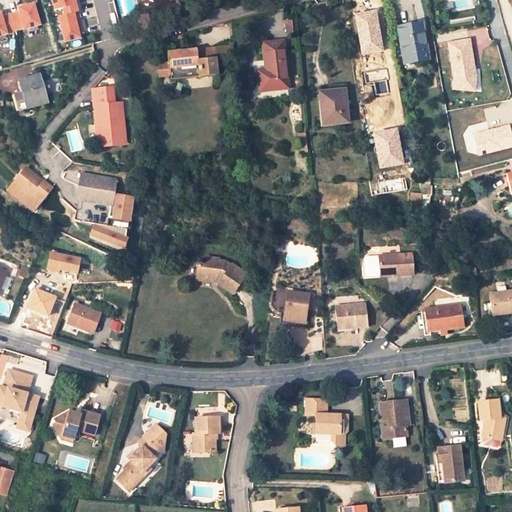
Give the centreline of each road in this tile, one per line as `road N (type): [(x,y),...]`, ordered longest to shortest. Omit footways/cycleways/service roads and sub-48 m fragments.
road 1 (unclassified): [(248,376),(511,345)]
road 2 (unclassified): [(0,335),(103,368),(194,381),(248,376)]
road 3 (residential): [(110,46),(284,0)]
road 4 (residential): [(248,376),(237,511)]
